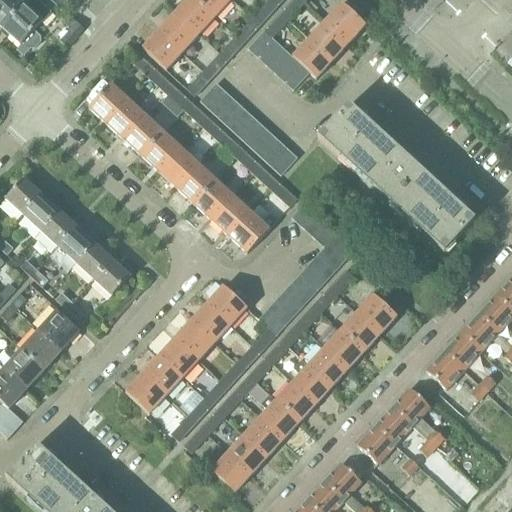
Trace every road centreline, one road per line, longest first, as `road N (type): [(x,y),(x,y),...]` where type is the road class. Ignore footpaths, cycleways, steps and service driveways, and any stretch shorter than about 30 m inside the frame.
road 1 (residential): [(150,511),(51,423),(192,270),(30,121)]
road 2 (residential): [(277,511),(511,256)]
road 3 (residential): [(511,219),(362,81)]
road 4 (residential): [(30,121),(143,0)]
